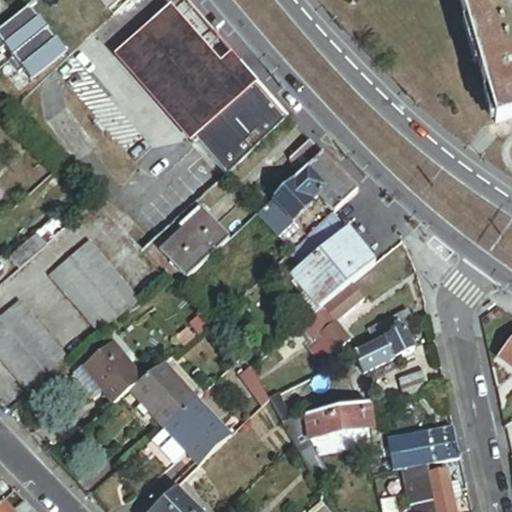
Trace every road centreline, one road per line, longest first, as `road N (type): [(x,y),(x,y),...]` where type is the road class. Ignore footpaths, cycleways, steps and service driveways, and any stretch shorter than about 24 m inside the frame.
road 1 (secondary): [(222,0),(370,167),(486,263)]
road 2 (secondary): [(511,205),(368,88),(294,0)]
road 3 (residential): [(497,511),(454,322),(459,295),(486,263)]
